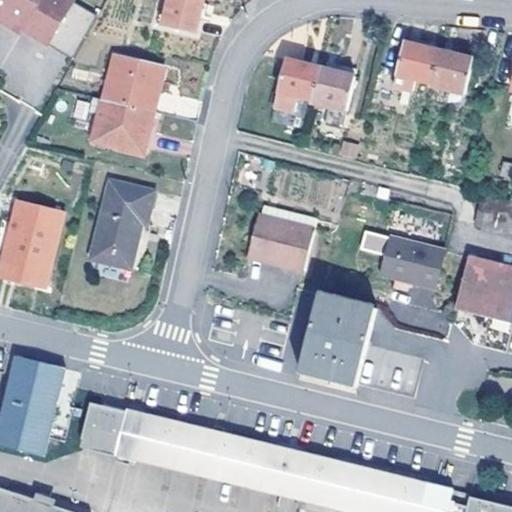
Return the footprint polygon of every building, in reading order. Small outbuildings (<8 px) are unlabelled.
[(0,0),(0,24),(10,31),(17,30),(42,46),(44,43),(70,58),(93,18),(68,4),(69,3),(63,0),(0,0)] [(191,34),(199,0),(166,0),(160,26),(191,34)] [(424,86),(433,55),(397,48),(386,91),(405,96),(409,83),(424,86)] [(466,64),(433,55),(424,86),(423,90),(448,96),(445,106),(454,109),(466,64)] [(306,100),(314,70),(280,62),(271,90),(267,106),(287,111),(291,97),(305,101),(306,100)] [(349,78),(314,70),(306,100),(305,101),(305,106),(339,114),(349,78)] [(113,106),(148,115),(157,80),(122,71),(113,106)] [(108,120),(113,106),(100,102),(96,118),(108,120)] [(139,147),(148,115),(113,106),(108,120),(104,139),(139,147)] [(111,178),(94,246),(143,258),(153,221),(147,219),(155,188),(111,178)] [(511,184),(495,180),(491,191),(511,195),(511,184)] [(511,205),(477,197),(469,227),(511,237),(511,205)] [(18,200),(12,222),(2,260),(40,271),(56,210),(18,200)] [(253,210),(251,218),(308,231),(310,222),(253,210)] [(0,259),(2,260),(12,222),(0,218),(0,259)] [(251,218),(242,256),(274,263),(272,270),(297,275),(308,231),(251,218)] [(384,240),(358,233),(353,253),(379,260),(384,240)] [(375,278),(389,282),(406,286),(430,292),(439,254),(384,240),(379,260),(375,278)] [(141,267),(143,258),(94,246),(92,256),(141,267)] [(274,263),(242,256),(241,262),(272,270),(274,263)] [(511,292),(511,274),(461,263),(449,312),(504,325),(511,292)] [(406,286),(389,282),(386,292),(404,297),(406,286)] [(362,351),(366,330),(309,316),(295,377),(327,384),(409,404),(419,364),(362,351)] [(288,344),(282,368),(295,371),(300,347),(288,344)] [(36,361),(14,356),(0,409),(0,443),(40,454),(61,367),(36,361)] [(77,444),(345,511),(442,511),(444,505),(448,491),(349,466),(253,442),(133,412),(87,400),(77,444)] [(0,511),(69,511),(57,508),(15,494),(0,489),(0,511)] [(449,492),(445,505),(459,509),(463,495),(449,492)] [(445,505),(444,505),(442,511),(511,511),(511,508),(465,497),(462,509),(459,509),(445,505)]
